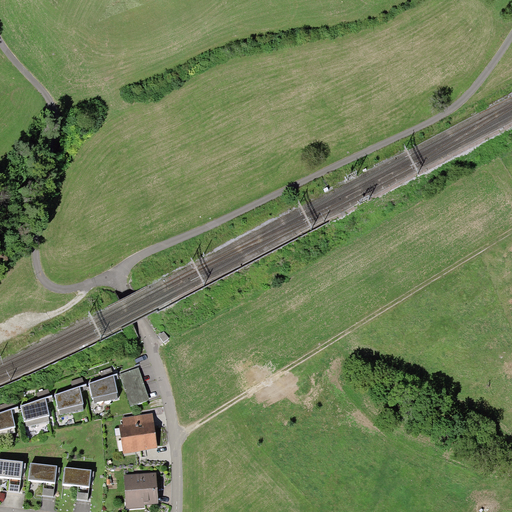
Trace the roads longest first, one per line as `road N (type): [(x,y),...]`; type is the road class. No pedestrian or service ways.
road 1 (track): [(511,33),(464,96),(440,113),(154,249),(118,282)]
road 2 (track): [(173,435),(511,229)]
road 3 (track): [(0,42),(53,111),(36,208),(37,267),(59,289),(118,282)]
road 4 (residential): [(176,511),(173,435),(152,349)]
